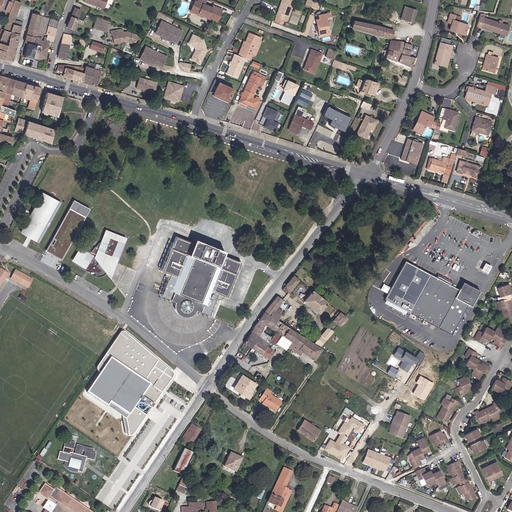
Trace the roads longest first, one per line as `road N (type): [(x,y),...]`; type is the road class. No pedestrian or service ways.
road 1 (residential): [(362,173),(206,387)]
road 2 (residential): [(206,387),(121,315),(0,246)]
road 3 (residential): [(511,339),(454,428),(487,497)]
road 4 (secondary): [(193,121),(362,173)]
road 5 (secondary): [(47,78),(193,121)]
road 6 (residential): [(206,387),(124,511)]
road 7 (secondary): [(371,176),(511,217)]
road 8 (residential): [(328,464),(273,438),(206,387)]
road 9 (residential): [(251,0),(193,121)]
road 10 (residential): [(451,511),(328,464)]
